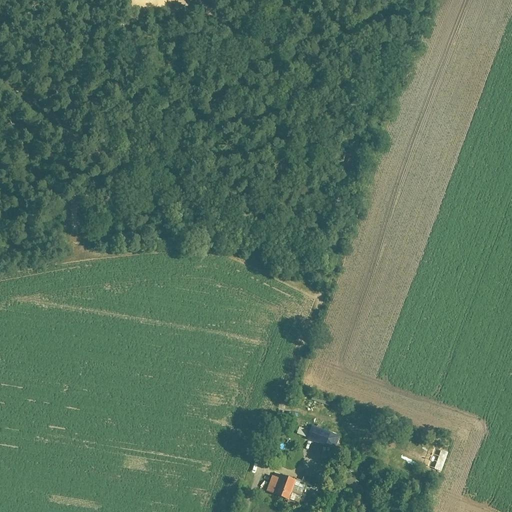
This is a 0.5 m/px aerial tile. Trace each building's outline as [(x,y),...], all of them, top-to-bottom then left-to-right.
[(300,424),(296,439),(334,449),(338,434),(300,424)] [(316,478),(305,474),(301,484),(312,488),(316,478)] [(271,476),(264,494),(296,505),(303,487),(271,476)] [(350,477),(344,486),(353,493),(360,485),(350,477)] [(300,500),(297,509),(304,511),(308,503),(300,500)]
